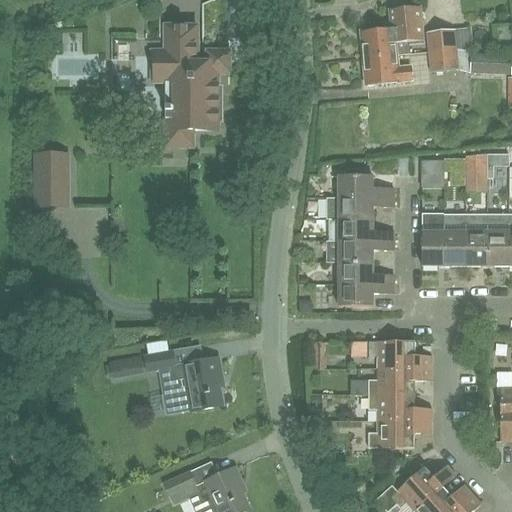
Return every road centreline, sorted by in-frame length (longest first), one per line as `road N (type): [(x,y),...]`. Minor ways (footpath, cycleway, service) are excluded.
road 1 (residential): [(270,328),(295,98),(292,0)]
road 2 (residential): [(511,509),(452,445),(443,318)]
road 3 (residential): [(312,511),(275,408),(270,328)]
road 4 (residential): [(270,328),(406,327),(414,318)]
road 5 (residential): [(414,318),(408,184)]
